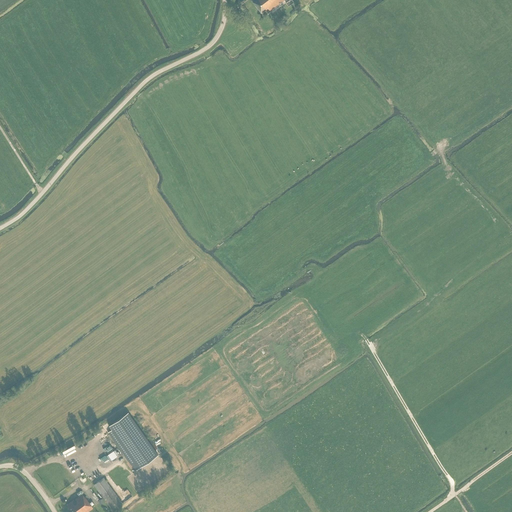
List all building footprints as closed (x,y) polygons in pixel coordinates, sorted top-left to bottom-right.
[(252,0),(262,13),(268,8),(270,10),(283,0),(252,0)] [(136,470),(158,455),(128,412),(109,426),(112,430),(108,432),(131,466),(133,464),(135,467),(134,467),(136,470)] [(67,452),(82,445),(81,442),(77,443),(76,441),(64,447),(67,452)] [(97,458),(103,466),(122,453),(116,445),(97,458)] [(108,504),(111,509),(112,510),(122,503),(103,477),(94,485),(108,504)] [(87,511),(93,508),(82,494),(72,501),(67,505),(71,511),(87,511)]
